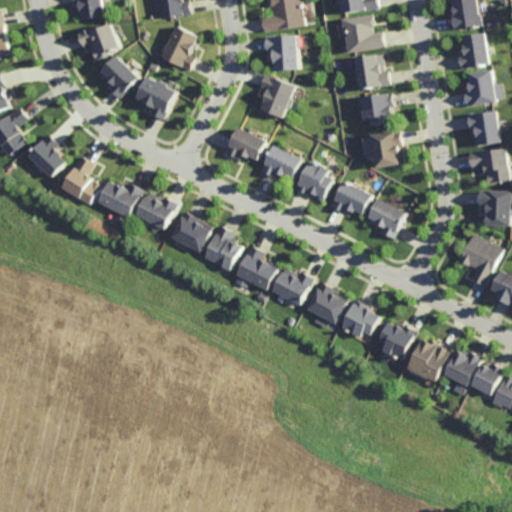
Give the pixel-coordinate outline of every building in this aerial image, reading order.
[(103,0),(106,17),(85,20),(85,19),(80,20),(77,3),(74,3),(73,0),(103,0)] [(191,0),(193,13),(186,14),(186,15),(165,18),(162,0),(191,0)] [(308,25),(268,31),(265,16),(276,15),(275,6),(273,6),(270,3),(270,0),(307,0),(308,1),(305,2),(308,25)] [(380,0),(382,9),(347,15),(344,0),(380,0)] [(478,0),(480,15),(482,15),(484,26),(463,29),(464,31),(456,32),(454,16),(456,16),(454,8),(455,8),(454,0),(478,0)] [(10,51),(0,52),(0,12),(4,12),(10,51)] [(377,29),(376,29),(376,34),(385,33),(388,48),(350,54),(348,37),(350,36),(349,28),(346,29),(344,20),(376,15),(378,24),(376,25),(377,29)] [(91,45),(86,47),(81,33),(114,22),(124,51),(96,61),(91,45)] [(192,70),(164,56),(171,43),(168,42),(173,33),(176,34),(180,26),(201,37),(197,44),(198,44),(193,54),(198,57),(192,70)] [(463,70),(461,55),(465,54),(464,47),(467,47),(465,37),(486,34),(491,65),(463,70)] [(304,70),(280,71),(280,70),(275,70),(275,57),(279,57),(279,51),(270,51),(270,37),(302,35),(304,70)] [(128,94),(127,94),(122,99),(112,89),(114,86),(101,74),(119,55),(143,79),(128,94)] [(387,72),(392,72),(394,87),(364,91),(359,59),(385,56),(387,72)] [(157,69),(155,68),(154,70),(149,67),(152,61),(159,64),(157,69)] [(473,92),(471,84),(474,84),(472,72),(495,69),(497,84),(502,84),(504,100),(470,106),(468,93),(473,92)] [(9,96),(11,95),(13,100),(9,102),(12,108),(0,113),(0,73),(2,73),(7,85),(5,86),(9,96)] [(287,118),(266,109),(268,102),(267,102),(273,90),(264,86),(270,73),(301,87),(287,118)] [(172,115),(169,113),(166,120),(153,114),(156,107),(151,105),(150,106),(139,101),(150,77),(183,93),(172,115)] [(396,119),(376,122),(375,116),(369,117),(366,99),(396,95),(398,107),(396,107),(396,111),(395,112),(396,119)] [(12,157),(0,139),(0,124),(22,108),(31,120),(20,128),(24,134),(23,134),(30,144),(12,157)] [(504,143),(484,147),(482,137),(480,137),(478,128),(481,127),(479,115),(499,112),(504,143)] [(263,161),(255,157),(254,160),(245,155),(243,159),(230,152),(242,127),(273,143),(269,154),(263,161)] [(399,129),(404,128),(407,144),(405,144),(408,160),(381,164),(375,131),(399,127),(399,129)] [(56,150),(57,149),(64,156),(63,157),(70,164),(55,180),(32,158),(33,156),(52,135),(60,143),(54,149),(56,150)] [(367,154),(377,152),(374,136),(364,138),(367,154)] [(294,153),(295,151),(306,156),(294,182),(278,175),(277,177),(265,171),(277,145),(294,153)] [(511,170),(511,179),(492,182),(490,169),(489,169),(488,163),(475,165),(473,150),(509,146),(511,170)] [(93,202),(67,185),(85,157),(98,165),(90,177),(104,185),(93,202)] [(332,176),(340,180),(330,200),(301,186),(314,159),(335,170),(332,176)] [(351,206),(348,213),(335,206),(348,179),(378,194),(368,215),(351,206)] [(119,185),(121,182),(126,185),(127,182),(134,186),(137,182),(147,187),(132,215),(121,209),(120,211),(110,206),(111,203),(102,198),(112,181),(119,185)] [(511,187),(511,222),(490,222),(491,216),(488,216),(488,209),(491,209),(491,204),(484,203),(484,187),(493,187),(511,187)] [(158,197),(159,195),(166,199),(167,196),(180,203),(168,227),(140,212),(150,193),(158,197)] [(397,239),(384,232),(385,230),(370,222),(373,217),(372,216),(381,197),(410,211),(400,230),(401,231),(397,239)] [(204,250),(176,235),(189,209),(200,214),(198,217),(208,222),(207,225),(215,229),(204,250)] [(234,269),(208,256),(224,224),(238,231),(235,238),(247,244),(234,269)] [(489,284),(476,278),(481,268),(474,265),(474,266),(463,260),(464,257),(465,258),(477,233),(507,248),(489,284)] [(270,261),(270,260),(281,266),(270,288),(261,284),(260,287),(250,282),(251,279),(240,274),(254,245),(268,252),(265,258),(270,261)] [(303,276),(305,272),(318,278),(304,304),(275,289),(287,268),(303,276)] [(511,271),(511,304),(500,298),(501,296),(503,291),(496,287),(506,268),(511,271)] [(338,288),(336,292),(338,293),(339,292),(352,298),(340,323),(311,309),(321,287),(323,287),(325,282),(338,288)] [(346,326),(358,303),(386,316),(377,335),(370,331),(367,336),(346,326)] [(399,325),(400,323),(407,327),(408,324),(422,331),(419,336),(418,336),(406,360),(386,351),(390,343),(383,340),(392,321),(399,325)] [(434,341),(436,338),(445,342),(444,345),(456,350),(441,380),(432,376),(432,377),(413,367),(427,337),(434,341)] [(472,355),(474,350),(487,357),(472,385),(450,373),(462,349),(472,355)] [(496,366),(498,363),(510,369),(497,394),(478,383),(489,362),(496,366)] [(511,405),(508,404),(506,407),(497,402),(511,373),(511,405)]
